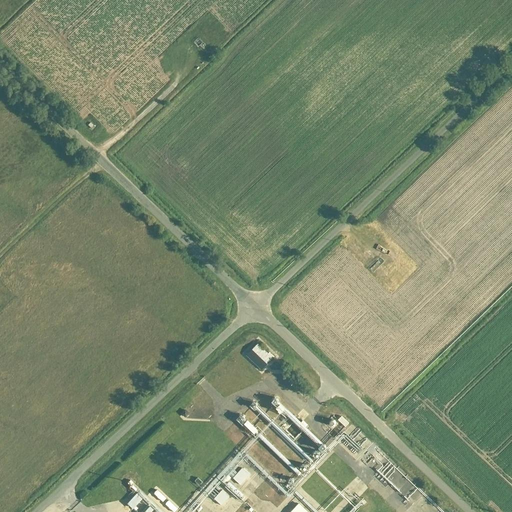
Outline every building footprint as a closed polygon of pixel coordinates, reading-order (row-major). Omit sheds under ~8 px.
[(268,354),(257,344),(245,358),(262,373),(277,357),(271,351),(268,354)] [(182,405),(177,410),(180,413),(185,408),(182,405)] [(335,425),(338,418),(332,415),(329,423),(335,425)] [(343,427),(347,423),(341,415),(337,419),(343,427)] [(249,477),(241,470),(232,481),(239,488),(249,477)] [(228,500),(221,492),(213,500),(221,507),(228,500)]
